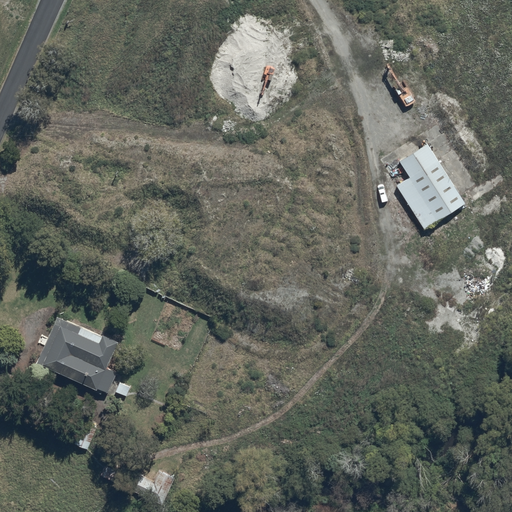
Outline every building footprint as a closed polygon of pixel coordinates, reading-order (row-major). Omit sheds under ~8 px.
[(463,200),(428,143),(400,159),(410,176),(397,183),(422,225),(463,200)] [(463,164),(455,169),(467,187),(474,182),(463,164)] [(344,313),(232,262),(218,292),(331,343),(344,313)] [(102,339),(58,319),(49,338),(41,334),(37,342),(45,346),(34,369),(56,379),(58,374),(101,395),(102,391),(108,394),(117,374),(107,369),(119,343),(104,335),(102,339)] [(131,386),(118,382),(114,393),(127,398),(131,386)] [(95,432),(81,427),(75,445),(88,450),(95,432)] [(168,460),(154,455),(152,463),(165,468),(168,460)] [(159,471),(154,483),(136,474),(134,479),(104,465),(99,476),(163,506),(175,479),(159,471)]
